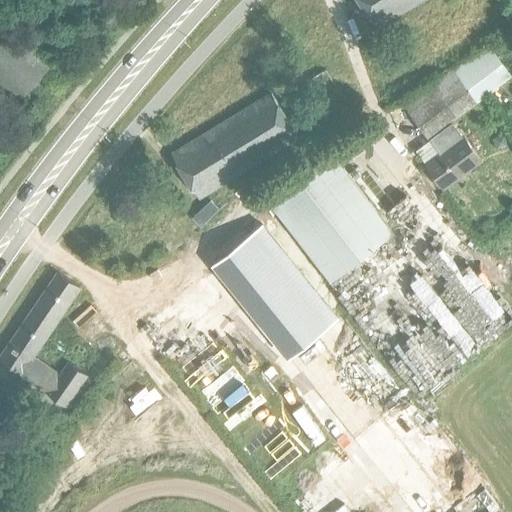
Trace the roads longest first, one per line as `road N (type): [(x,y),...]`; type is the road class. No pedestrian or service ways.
road 1 (secondary): [(0,249),(131,77),(206,0)]
road 2 (track): [(269,511),(158,371)]
